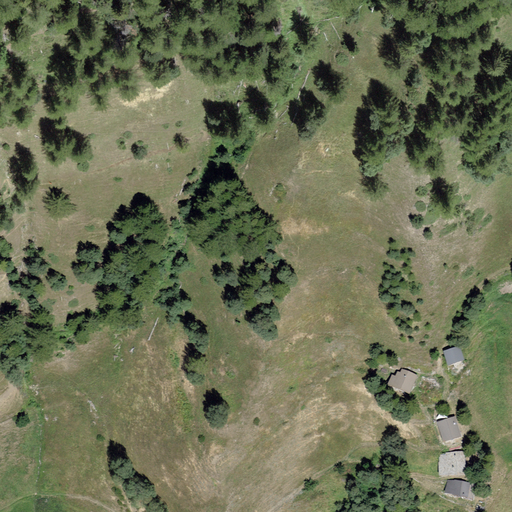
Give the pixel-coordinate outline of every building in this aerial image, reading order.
[(430,321),(414,325),(418,340),(433,336),(430,321)] [(387,350),(363,341),(356,359),(380,368),(387,350)] [(449,366),(466,363),(464,348),(447,350),(449,366)] [(425,390),(405,396),(411,418),(431,413),(425,390)] [(459,417),(439,422),(444,444),(464,439),(459,417)] [(435,451),(434,424),(408,425),(409,451),(435,451)] [(446,457),(418,453),(416,469),(444,473),(446,457)] [(470,499),(473,484),(450,479),(447,495),(470,499)]
